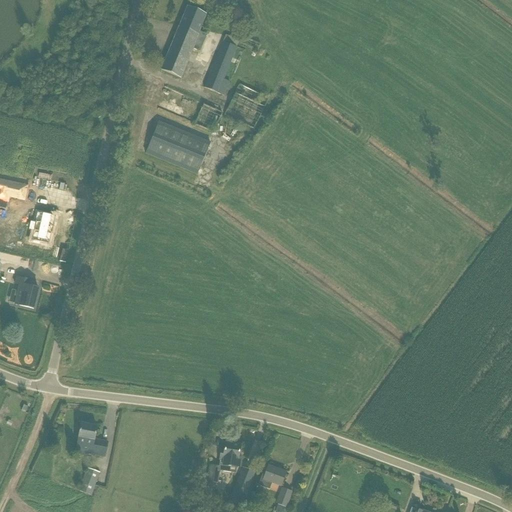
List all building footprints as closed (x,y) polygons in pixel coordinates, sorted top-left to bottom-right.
[(161,70),(170,74),(180,78),(193,49),(199,51),(206,35),(198,32),(205,15),(187,7),(161,70)] [(222,43),(204,87),(217,93),(224,96),(230,82),(223,79),(236,48),(239,41),(225,35),(222,43)] [(268,99),(268,100),(272,92),(242,78),(238,85),(223,116),(253,130),(268,99)] [(193,125),(213,133),(221,114),(201,106),(193,125)] [(145,153),(154,157),(154,158),(197,176),(211,143),(168,125),(167,126),(158,122),(145,153)] [(0,180),(0,208),(5,209),(6,203),(7,203),(8,197),(12,198),(16,184),(0,180)] [(33,225),(31,234),(36,236),(34,243),(35,243),(35,245),(43,247),(44,245),(52,247),(54,238),(55,238),(57,231),(56,231),(58,221),(40,217),(37,226),(33,225)] [(30,281),(20,278),(17,277),(15,285),(19,286),(14,305),(33,309),(38,289),(29,287),(30,281)] [(81,424),(79,435),(76,449),(95,453),(94,456),(104,458),(107,443),(94,441),(97,428),(81,424)] [(237,460),(238,460),(238,456),(240,446),(225,444),(224,450),(221,450),(219,460),(222,460),(222,466),(228,467),(236,468),(237,460)] [(208,484),(217,485),(219,467),(210,466),(208,484)] [(238,511),(239,511),(255,471),(242,466),(228,504),(230,505),(229,508),(238,511)] [(271,484),(280,488),(282,482),(285,473),(268,467),(265,475),(262,474),(258,486),(269,490),(271,484)] [(91,496),(100,473),(87,468),(78,491),(91,496)] [(207,497),(209,488),(192,482),(190,491),(207,497)] [(282,490),(277,502),(286,505),(290,493),(282,490)]
